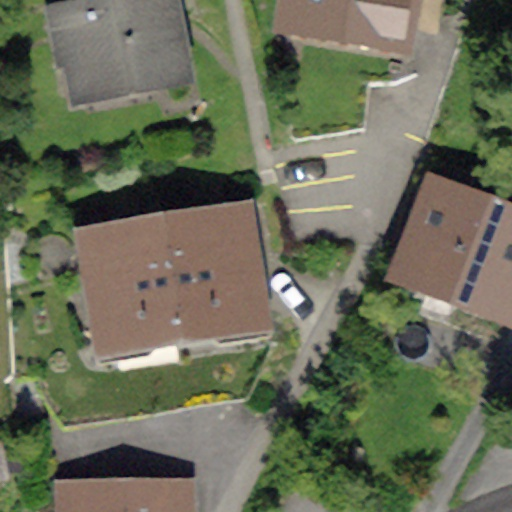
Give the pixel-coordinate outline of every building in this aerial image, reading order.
[(148,0),(64,16),(71,49),(77,48),(84,85),(173,68),(159,0),(148,0)] [(298,0),(296,16),(394,33),(399,0),(298,0)] [(348,80),(277,91),(295,136),(356,127),(348,80)] [(511,282),(511,198),(475,183),(477,175),(448,164),(407,269),(503,306),(511,282)] [(74,406),(242,378),(271,347),(266,314),(251,316),(236,221),(94,245),(107,329),(63,336),(74,406)] [(176,511),(176,497),(72,498),(72,511),(176,511)]
